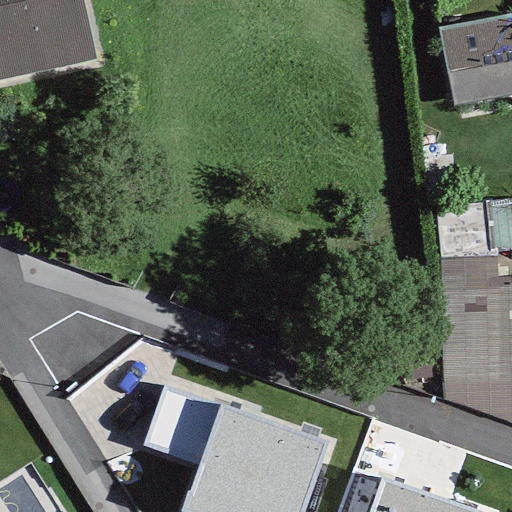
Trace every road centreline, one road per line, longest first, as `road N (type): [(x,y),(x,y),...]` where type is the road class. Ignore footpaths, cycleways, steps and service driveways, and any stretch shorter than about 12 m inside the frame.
road 1 (residential): [(511,453),(0,281)]
road 2 (residential): [(0,349),(108,511)]
